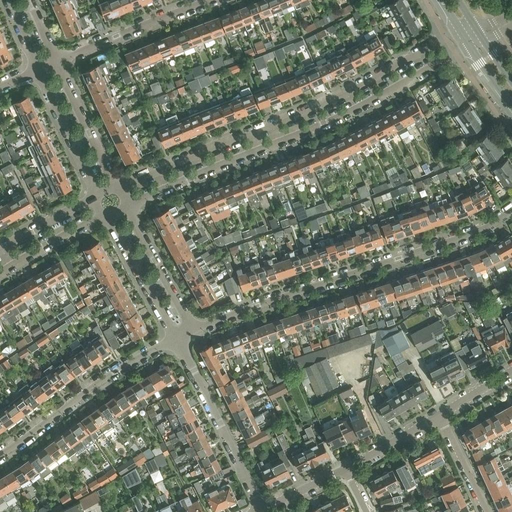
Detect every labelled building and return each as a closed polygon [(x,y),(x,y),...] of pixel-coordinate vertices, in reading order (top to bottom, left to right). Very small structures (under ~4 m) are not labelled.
[(58,15),(75,8),(79,7),(75,0),(65,0),(54,5),(54,6),(53,7),(55,11),(56,11),(58,15)] [(109,0),(98,0),(105,19),(109,18),(110,19),(115,16),(109,0)] [(121,13),(125,12),(119,0),(109,0),(115,16),(121,14),(121,13)] [(119,0),(125,12),(127,11),(129,11),(134,9),(130,0),(119,0)] [(130,0),(134,9),(139,7),(140,6),(143,5),(140,0),(130,0)] [(268,15),(273,13),(268,0),(261,0),(262,1),(258,2),(269,31),(274,29),(268,15)] [(280,16),(284,14),(278,0),(268,0),(273,13),(278,11),(280,16)] [(278,0),(284,14),(294,10),(297,9),(292,0),(278,0)] [(292,0),(297,9),(306,5),(303,0),(292,0)] [(393,16),(409,7),(409,6),(410,6),(407,1),(406,1),(405,0),(396,0),(380,9),(383,13),(389,10),(392,16),(393,16)] [(254,3),(249,5),(255,20),(260,18),(262,23),(266,32),(269,31),(258,2),(254,4),(254,3)] [(366,16),(378,10),(375,4),(363,10),(366,16)] [(250,22),(255,20),(249,5),(243,7),(244,8),(240,10),(247,29),(252,27),(250,22)] [(351,6),(342,10),(344,15),(353,11),(351,6)] [(395,20),(398,26),(415,17),(414,17),(415,16),(413,11),(412,12),(409,7),(393,16),(392,16),(386,19),(388,24),(395,20)] [(62,25),(79,18),(75,8),(58,15),(60,19),(59,21),(60,24),(62,24),(62,25)] [(102,21),(97,10),(92,13),(96,23),(102,21)] [(236,10),(230,12),(238,33),(247,29),(240,10),(236,11),(236,10)] [(341,10),(333,14),(335,19),(343,15),(341,10)] [(228,37),(238,33),(230,12),(225,14),(225,16),(221,18),(228,37)] [(332,15),(324,19),(326,23),(334,19),(332,15)] [(355,16),(347,20),(353,31),(361,27),(355,16)] [(415,17),(398,26),(392,30),(394,34),(401,31),(404,37),(405,37),(405,38),(410,35),(410,34),(421,28),(420,27),(421,26),(419,21),(417,22),(415,17)] [(84,29),(79,18),(62,25),(63,26),(62,28),(63,31),(65,31),(67,36),(84,29)] [(209,22),(208,22),(215,39),(225,35),(219,18),(216,19),(215,18),(209,21),(209,22)] [(323,19),(315,23),(317,28),(326,24),(323,19)] [(198,25),(205,43),(215,39),(208,22),(205,24),(205,22),(198,25)] [(315,24),(305,29),(307,33),(317,28),(315,24)] [(188,30),(195,47),(205,43),(198,25),(191,28),(192,29),(188,30)] [(334,25),(327,28),(330,34),(337,30),(334,25)] [(360,29),(364,36),(369,34),(365,26),(360,29)] [(184,30),(177,33),(184,51),(195,47),(188,30),(185,31),(184,30)] [(325,30),(315,35),(317,39),(327,34),(325,30)] [(168,38),(174,55),(179,53),(184,51),(177,33),(170,36),(171,37),(168,38)] [(376,34),(366,40),(374,55),(384,49),(376,34)] [(315,35),(305,39),(307,43),(317,38),(315,35)] [(381,39),(386,48),(392,45),(387,36),(381,39)] [(164,39),(156,41),(163,59),(169,57),(174,55),(168,38),(164,40),(164,39)] [(364,60),(374,55),(366,40),(357,45),(364,60)] [(147,47),(153,63),(163,59),(156,41),(150,44),(150,45),(147,47)] [(285,52),(295,48),(293,44),(283,47),(285,52)] [(364,60),(357,45),(347,50),(354,65),(364,60)] [(354,65),(347,50),(344,46),(335,51),(337,55),(344,71),(354,65)] [(143,47),(136,49),(143,67),(153,63),(147,47),(143,48),(143,47)] [(8,49),(0,52),(0,65),(12,60),(8,49)] [(133,71),(143,67),(136,49),(129,52),(130,53),(126,54),(133,71)] [(265,60),(275,56),(273,51),(263,55),(265,60)] [(245,60),(243,54),(236,56),(238,62),(245,60)] [(256,64),(264,61),(262,55),(254,59),(256,64)] [(337,55),(327,60),(334,76),(344,71),(337,55)] [(334,76),(327,60),(317,65),(324,81),(334,76)] [(87,84),(104,75),(100,65),(83,73),(85,76),(84,77),(87,84)] [(312,87),(324,81),(317,65),(310,69),(305,71),(312,87)] [(312,87),(305,71),(295,75),(302,91),(312,87)] [(211,81),(218,78),(216,73),(209,76),(211,81)] [(259,86),(263,84),(259,74),(255,76),(259,86)] [(92,93),(109,85),(104,75),(87,84),(90,90),(91,90),(92,93)] [(132,80),(130,75),(123,79),(125,83),(132,80)] [(292,96),(302,91),(295,75),(285,80),(292,96)] [(440,92),(444,99),(460,88),(456,82),(455,82),(452,78),(435,90),(438,93),(440,92)] [(285,80),(275,84),(281,100),(286,98),(292,96),(285,80)] [(281,100),(275,84),(269,86),(264,88),(270,104),(281,100)] [(96,104),(114,95),(109,85),(92,93),(94,96),(93,97),(96,104)] [(260,108),(270,104),(264,88),(254,92),(260,108)] [(463,93),(460,88),(444,99),(448,104),(446,106),(448,110),(465,98),(463,95),(463,93)] [(251,91),(241,95),(248,113),(248,112),(249,113),(255,111),(255,110),(258,108),(251,91)] [(102,113),(118,105),(114,95),(96,104),(99,110),(100,110),(102,113)] [(238,118),(231,99),(225,102),(222,95),(217,96),(220,104),(227,121),(231,119),(231,120),(238,118)] [(248,113),(241,95),(231,99),(238,118),(245,115),(244,114),(248,113)] [(18,114),(35,106),(32,101),(31,101),(28,96),(11,104),(13,108),(15,107),(18,114)] [(406,104),(415,120),(417,124),(426,120),(416,101),(412,103),(411,102),(406,104)] [(425,102),(420,105),(423,112),(428,109),(425,102)] [(227,121),(220,104),(210,108),(217,126),(224,123),(224,122),(227,121)] [(402,108),(398,110),(408,129),(412,127),(410,123),(415,120),(406,104),(402,107),(402,108)] [(105,123),(123,115),(118,105),(102,113),(103,116),(102,117),(105,123)] [(35,106),(18,114),(23,124),(38,117),(36,113),(37,111),(35,106)] [(459,120),(463,125),(479,115),(475,109),(473,109),(471,106),(454,117),(457,121),(459,120)] [(217,126),(210,108),(199,112),(206,129),(210,128),(211,129),(217,126)] [(399,134),(408,129),(398,110),(395,112),(394,111),(388,114),(397,130),(399,134)] [(206,129),(199,112),(189,116),(197,134),(204,131),(203,130),(206,129)] [(384,118),(380,120),(391,139),(394,137),(392,132),(397,130),(388,114),(384,116),(384,118)] [(111,133),(128,125),(123,115),(105,123),(109,130),(109,129),(111,133)] [(482,120),(479,115),(463,125),(467,132),(465,133),(467,137),(484,125),(482,121),(482,120)] [(197,134),(189,116),(179,120),(186,137),(190,136),(190,137),(197,134)] [(38,117),(23,124),(28,134),(44,126),(42,121),(40,121),(38,117)] [(186,137),(179,120),(168,125),(176,143),(183,140),(183,139),(186,137)] [(375,121),(371,123),(380,139),(384,136),(387,141),(391,139),(380,120),(377,121),(375,121)] [(423,131),(429,127),(426,122),(420,125),(423,131)] [(374,142),(380,139),(371,123),(366,126),(366,127),(363,128),(373,148),(376,146),(374,142)] [(440,130),(437,124),(432,127),(435,133),(440,130)] [(115,143),(132,135),(128,125),(111,133),(113,136),(112,137),(115,143)] [(176,143),(168,125),(157,129),(165,146),(168,145),(169,146),(176,143)] [(44,126),(28,134),(32,144),(48,137),(45,132),(46,131),(44,126)] [(358,130),(353,132),(361,148),(367,145),(369,150),(373,148),(363,128),(359,130),(358,130)] [(356,151),(361,148),(353,132),(348,134),(348,135),(345,137),(354,157),(358,156),(356,151)] [(477,147),(482,153),(497,141),(494,137),(492,136),(489,132),(473,144),(476,148),(477,147)] [(121,153),(137,145),(132,135),(115,143),(118,150),(119,150),(121,153)] [(156,136),(151,138),(156,148),(161,146),(156,136)] [(32,144),(28,146),(33,156),(53,147),(51,141),(49,141),(48,137),(32,144)] [(340,138),(335,140),(343,157),(348,154),(350,159),(354,157),(345,137),(341,139),(340,138)] [(337,159),(343,157),(335,140),(330,142),(330,144),(326,146),(336,166),(340,164),(337,159)] [(486,158),(484,160),(482,161),(485,165),(478,170),(480,174),(489,167),(487,164),(503,152),(501,148),(501,146),(497,141),(482,153),(486,158)] [(458,148),(455,144),(446,151),(450,155),(458,148)] [(142,155),(137,145),(121,153),(121,154),(120,154),(123,160),(124,160),(126,163),(142,155)] [(321,146),(317,148),(324,165),(330,163),(332,167),(336,166),(326,146),(323,147),(321,146)] [(53,147),(33,156),(37,166),(57,157),(55,153),(56,151),(53,147)] [(327,170),(324,165),(317,148),(312,150),(311,152),(308,153),(316,174),(327,170)] [(462,152),(458,148),(450,155),(453,159),(462,152)] [(10,159),(8,154),(2,158),(4,163),(10,159)] [(316,182),(305,154),(302,156),(301,155),(296,157),(303,174),(304,179),(310,177),(313,183),(316,182)] [(57,157),(37,166),(42,176),(47,174),(63,166),(61,162),(59,161),(57,157)] [(291,160),(287,162),(295,182),(299,181),(297,176),(303,174),(296,157),(291,159),(291,160)] [(446,159),(438,163),(441,169),(449,164),(446,159)] [(497,173),(501,179),(511,170),(511,162),(511,163),(508,159),(492,171),(495,175),(497,173)] [(291,184),(295,182),(287,162),(284,163),(282,162),(278,164),(284,181),(289,179),(291,184)] [(1,169),(4,175),(15,170),(12,163),(1,169)] [(272,167),(269,169),(276,190),(278,194),(283,193),(281,188),(286,186),(284,181),(278,164),(273,166),(272,167)] [(426,164),(422,166),(426,174),(431,172),(426,164)] [(63,166),(47,174),(51,184),(68,176),(66,176),(65,172),(65,171),(63,166)] [(448,170),(450,174),(461,170),(459,166),(448,170)] [(421,176),(418,167),(411,170),(415,179),(421,176)] [(278,194),(276,190),(269,169),(265,170),(264,169),(259,171),(267,193),(272,191),(274,196),(278,194)] [(511,170),(501,179),(505,185),(503,186),(506,190),(511,185),(511,170)] [(253,175),(250,176),(258,197),(267,193),(259,171),(254,173),(253,175)] [(437,174),(439,179),(440,181),(446,178),(443,172),(437,174)] [(54,191),(52,192),(47,194),(49,199),(54,196),(72,188),(70,183),(70,181),(68,176),(51,184),(54,191)] [(245,177),(240,179),(246,193),(249,200),(258,197),(250,176),(246,177),(245,177)] [(400,176),(392,180),(395,185),(402,181),(401,178),(400,176)] [(246,193),(240,179),(235,180),(234,182),(231,183),(240,204),(249,200),(246,193)] [(472,180),(485,205),(487,203),(489,204),(491,202),(491,201),(493,200),(483,180),(478,183),(477,183),(474,179),(472,180)] [(482,206),(485,205),(472,180),(470,181),(472,186),(466,189),(469,194),(477,209),(478,209),(479,209),(482,208),(482,206)] [(379,186),(381,191),(392,187),(390,181),(379,186)] [(226,184),(221,186),(228,203),(230,208),(235,206),(240,204),(231,183),(227,185),(226,184)] [(30,188),(32,194),(40,190),(38,185),(30,188)] [(230,208),(228,203),(221,186),(216,188),(215,190),(212,191),(221,212),(225,210),(230,208)] [(374,194),(381,191),(379,186),(373,188),(374,194)] [(477,209),(469,194),(465,196),(462,192),(461,192),(459,187),(456,189),(458,193),(469,214),(471,212),(472,213),(476,211),(476,210),(477,209)] [(202,194),(210,211),(212,215),(221,212),(212,191),(209,193),(208,192),(202,194)] [(15,193),(26,212),(28,210),(30,211),(33,209),(34,208),(35,207),(26,192),(20,196),(18,192),(15,193)] [(34,194),(39,205),(44,202),(39,192),(34,194)] [(384,202),(392,198),(389,192),(381,196),(384,202)] [(23,214),(26,212),(15,193),(12,195),(14,199),(9,202),(17,217),(18,216),(19,217),(23,215),(23,214)] [(466,215),(469,214),(458,193),(455,195),(457,199),(452,201),(458,219),(466,216),(466,215)] [(205,213),(210,211),(202,194),(198,196),(197,197),(192,199),(203,219),(207,217),(205,213)] [(383,201),(381,196),(373,198),(375,204),(383,201)] [(458,219),(452,201),(447,203),(446,198),(444,198),(441,199),(449,221),(451,220),(453,220),(458,219)] [(440,224),(434,207),(433,202),(427,204),(425,199),(422,200),(431,226),(434,226),(435,226),(440,224)] [(446,221),(449,221),(441,199),(433,202),(434,207),(440,224),(446,223),(446,221)] [(428,227),(431,226),(422,200),(420,201),(421,206),(420,207),(422,212),(417,213),(423,230),(428,229),(428,227)] [(330,204),(331,209),(341,205),(339,201),(330,204)] [(17,217),(9,202),(3,205),(1,202),(0,202),(0,207),(8,222),(11,220),(12,221),(16,219),(16,218),(17,217)] [(325,203),(315,206),(318,213),(328,210),(325,203)] [(155,221),(158,227),(174,219),(171,213),(177,211),(175,206),(162,213),(161,213),(159,214),(159,215),(154,217),(156,221),(155,221)] [(305,210),(308,216),(312,215),(318,213),(315,206),(305,210)] [(6,224),(8,222),(0,207),(0,226),(0,227),(2,227),(6,225),(6,224)] [(423,230),(417,213),(415,208),(407,211),(414,232),(416,232),(418,232),(423,230)] [(305,217),(303,211),(297,214),(299,220),(305,217)] [(411,233),(414,232),(407,211),(398,214),(399,219),(405,235),(406,235),(407,236),(411,234),(411,233)] [(394,239),(396,238),(389,217),(387,212),(384,213),(386,218),(385,218),(380,220),(382,225),(387,241),(389,241),(390,241),(393,240),(394,239)] [(393,216),(389,217),(396,238),(399,237),(400,238),(403,237),(404,236),(405,235),(399,219),(395,220),(393,216)] [(164,236),(185,224),(190,221),(188,217),(177,223),(174,219),(158,227),(161,233),(162,233),(164,236)] [(288,221),(288,219),(281,221),(283,228),(290,225),(288,221)] [(374,229),(370,231),(375,247),(380,245),(380,244),(384,242),(377,222),(373,224),(374,229)] [(164,239),(167,245),(184,236),(181,231),(187,228),(185,224),(164,236),(165,238),(164,239)] [(202,226),(198,228),(203,236),(207,234),(202,226)] [(370,248),(375,247),(370,231),(365,232),(363,227),(359,228),(366,248),(370,247),(370,248)] [(353,254),(358,253),(352,237),(348,238),(346,233),(345,233),(343,228),(340,229),(349,254),(352,253),(353,254)] [(357,235),(352,237),(358,253),(363,251),(362,250),(366,248),(359,228),(355,230),(357,235)] [(339,241),(335,243),(340,258),(345,257),(345,256),(349,254),(340,229),(336,230),(339,241)] [(199,243),(209,238),(207,234),(203,236),(197,239),(199,243)] [(335,260),(340,258),(335,243),(333,237),(329,239),(327,234),(323,235),(324,240),(331,260),(335,259),(335,260)] [(184,236),(167,245),(171,251),(173,253),(194,242),(192,237),(186,240),(184,236)] [(222,236),(214,240),(217,244),(219,246),(222,246),(226,244),(222,236)] [(305,253),(300,254),(305,270),(310,269),(310,267),(314,266),(307,246),(304,238),(303,236),(299,237),(305,253)] [(318,266),(323,264),(317,248),(313,250),(308,236),(304,238),(307,246),(314,266),(318,265),(318,266)] [(324,240),(316,243),(317,248),(323,264),(328,263),(328,262),(331,260),(324,240)] [(497,244),(495,245),(505,264),(511,260),(511,257),(504,240),(501,242),(500,241),(497,243),(497,244)] [(86,254),(89,260),(105,252),(101,246),(98,242),(94,245),(93,244),(89,246),(89,247),(76,255),(78,258),(86,254)] [(174,256),(177,262),(193,253),(191,249),(196,245),(194,242),(173,253),(174,256)] [(300,272),(305,270),(300,254),(298,249),(294,251),(291,242),(286,243),(290,252),(296,272),(300,271),(300,272)] [(490,247),(487,249),(497,269),(505,264),(495,245),(494,245),(493,245),(490,246),(490,247)] [(239,251),(237,246),(230,248),(231,254),(239,251)] [(484,249),(478,251),(486,268),(488,273),(497,269),(487,249),(485,250),(484,249)] [(263,261),(265,266),(271,282),(276,280),(275,279),(279,278),(272,258),(269,250),(265,252),(268,259),(263,261)] [(193,253),(177,262),(181,268),(182,268),(183,271),(210,255),(207,251),(196,258),(193,253)] [(472,255),(470,256),(479,283),(483,282),(479,270),(486,268),(478,251),(473,253),(472,255)] [(108,258),(105,252),(89,260),(92,265),(82,270),(84,274),(85,273),(109,261),(107,258),(108,258)] [(287,259),(283,260),(288,276),(293,274),(293,273),(296,272),(290,252),(285,253),(287,259)] [(212,254),(210,255),(183,271),(185,273),(184,274),(187,280),(203,271),(208,268),(206,263),(214,258),(212,254)] [(266,284),(271,282),(265,266),(261,268),(256,255),(252,257),(255,264),(261,284),(265,283),(266,284)] [(288,276),(283,260),(281,255),(276,257),(276,256),(272,258),(279,278),(283,277),(283,278),(288,276)] [(466,256),(461,257),(466,275),(471,273),(475,285),(479,284),(479,283),(470,256),(467,256),(466,256)] [(231,266),(228,257),(223,260),(228,268),(231,266)] [(455,260),(452,261),(459,282),(463,281),(462,276),(466,275),(461,257),(456,259),(455,260)] [(60,261),(51,266),(62,285),(66,283),(63,278),(68,275),(60,261)] [(96,272),(99,277),(114,269),(111,264),(110,264),(109,261),(85,273),(87,276),(92,274),(96,272)] [(448,262),(443,263),(449,280),(454,279),(455,284),(459,282),(452,261),(450,262),(448,262)] [(437,267),(435,267),(442,288),(446,287),(444,282),(449,280),(443,263),(438,265),(437,267)] [(248,272),(253,288),(258,286),(258,285),(261,284),(255,264),(246,267),(248,272)] [(62,285),(51,266),(43,271),(51,285),(55,283),(58,288),(62,285)] [(431,268),(426,269),(432,286),(436,285),(438,290),(442,288),(435,267),(432,268),(431,268)] [(248,290),(253,288),(248,272),(243,274),(241,268),(237,270),(244,290),(248,288),(248,290)] [(117,275),(114,269),(99,277),(101,282),(97,284),(99,288),(118,278),(117,276),(117,275)] [(418,273),(428,303),(428,305),(432,303),(428,293),(427,288),(432,286),(426,269),(421,271),(420,272),(418,273)] [(43,271),(34,276),(49,302),(53,300),(50,295),(55,293),(51,285),(43,271)] [(203,271),(187,280),(191,286),(191,285),(193,288),(213,276),(211,273),(206,276),(203,271)] [(409,275),(414,292),(416,297),(421,296),(423,305),(428,303),(418,273),(415,274),(414,273),(409,275)] [(400,279),(409,305),(410,307),(413,306),(409,294),(414,292),(409,275),(404,277),(403,278),(400,279)] [(49,302),(34,276),(25,282),(33,296),(38,293),(45,305),(49,302)] [(194,291),(197,297),(218,285),(213,276),(193,288),(195,291),(194,291)] [(235,276),(232,277),(232,280),(231,280),(235,294),(241,292),(235,276)] [(230,296),(235,294),(231,280),(232,280),(232,277),(224,281),(230,296)] [(105,289),(108,295),(124,286),(121,281),(120,281),(118,278),(99,288),(101,292),(105,289)] [(396,279),(391,281),(397,298),(402,297),(405,307),(409,305),(400,279),(398,280),(396,279)] [(382,285),(390,306),(393,317),(397,316),(394,305),(392,300),(397,298),(391,281),(386,283),(385,284),(382,285)] [(25,282),(17,287),(29,306),(32,303),(36,301),(33,296),(25,282)] [(218,285),(197,297),(201,303),(203,306),(208,303),(208,304),(211,302),(210,302),(223,294),(218,285)] [(393,317),(390,306),(382,285),(380,286),(379,285),(376,286),(375,288),(374,288),(379,304),(381,309),(386,307),(389,318),(393,317)] [(127,291),(124,286),(108,295),(111,299),(100,305),(103,309),(128,296),(126,293),(127,291)] [(30,308),(29,306),(17,287),(9,292),(17,306),(21,313),(30,308)] [(368,290),(366,291),(373,314),(377,313),(375,305),(379,304),(374,288),(373,288),(372,288),(369,288),(368,290)] [(369,315),(373,314),(366,291),(363,291),(362,291),(359,292),(358,293),(357,294),(362,310),(367,308),(369,315)] [(9,292),(0,297),(11,316),(15,322),(16,324),(20,322),(12,308),(17,306),(9,292)] [(349,295),(344,297),(349,313),(351,318),(360,315),(353,295),(349,296),(349,295)] [(88,306),(92,303),(89,296),(84,299),(88,306)] [(115,307),(118,312),(133,304),(130,298),(129,298),(128,296),(103,309),(104,312),(115,307)] [(15,322),(11,316),(0,297),(0,315),(4,313),(11,324),(15,322)] [(338,300),(335,301),(342,321),(346,320),(344,315),(349,313),(344,297),(338,299),(338,300)] [(76,303),(79,308),(85,304),(82,300),(76,303)] [(331,301),(326,302),(332,319),(336,318),(341,331),(345,329),(342,321),(335,301),(332,302),(331,301)] [(318,307),(325,327),(326,333),(331,331),(327,320),(332,319),(326,302),(321,304),(322,306),(318,307)] [(136,309),(133,304),(118,312),(120,317),(116,319),(118,323),(137,313),(135,310),(136,309)] [(443,312),(450,317),(457,310),(450,304),(443,312)] [(65,311),(68,315),(74,312),(71,307),(65,311)] [(314,307),(309,308),(314,325),(319,323),(321,328),(325,327),(318,307),(314,308),(314,307)] [(304,312),(300,313),(307,333),(311,331),(310,326),(314,325),(309,308),(304,310),(304,312)] [(57,315),(60,320),(68,316),(64,310),(57,315)] [(125,324),(127,329),(143,321),(139,315),(138,315),(137,313),(118,323),(120,326),(125,324)] [(296,313),(291,314),(297,330),(301,329),(303,334),(307,333),(300,313),(296,314),(296,313)] [(299,336),(297,330),(291,314),(286,316),(287,317),(283,318),(290,339),(299,336)] [(67,322),(68,324),(77,319),(74,315),(65,320),(66,322),(67,322)] [(511,315),(503,320),(511,336),(511,335),(511,315)] [(48,321),(51,326),(57,323),(54,317),(48,321)] [(488,319),(495,333),(502,348),(511,343),(511,341),(505,327),(498,331),(491,317),(488,319)] [(279,318),(274,320),(279,336),(281,341),(290,339),(283,318),(279,320),(279,318)] [(502,348),(495,333),(488,319),(483,321),(489,332),(483,335),(484,338),(491,354),(502,348)] [(269,323),(265,325),(273,344),(276,343),(275,338),(279,336),(274,320),(269,322),(269,323)] [(439,320),(429,326),(434,337),(445,330),(439,320)] [(42,325),(45,330),(51,326),(48,321),(42,325)] [(146,327),(143,321),(127,329),(130,333),(122,338),(125,343),(129,341),(139,336),(140,336),(142,335),(142,333),(147,331),(145,328),(146,327)] [(66,322),(58,328),(61,332),(69,326),(68,324),(67,322),(66,322)] [(99,339),(94,343),(104,358),(108,355),(108,354),(112,351),(101,335),(103,334),(98,325),(94,328),(99,336),(98,337),(99,339)] [(256,327),(262,342),(264,348),(269,346),(273,344),(265,325),(261,326),(261,325),(256,327)] [(366,332),(363,325),(354,328),(356,336),(366,332)] [(429,326),(412,335),(421,351),(437,342),(434,337),(429,326)] [(43,332),(40,327),(33,331),(36,336),(43,332)] [(251,330),(248,331),(258,359),(262,357),(257,344),(262,342),(256,327),(251,328),(251,330)] [(58,328),(49,334),(52,338),(61,332),(58,328)] [(243,331),(239,333),(245,349),(249,347),(254,360),(258,359),(248,331),(244,333),(243,331)] [(375,343),(374,350),(386,344),(383,340),(379,331),(377,331),(375,343)] [(402,331),(391,336),(383,340),(386,344),(391,356),(410,347),(402,331)] [(234,336),(231,338),(240,363),(244,362),(240,351),(245,349),(239,333),(234,335),(234,336)] [(370,334),(365,335),(369,345),(373,343),(370,334)] [(39,347),(50,340),(46,335),(36,342),(39,347)] [(365,335),(361,337),(364,347),(369,345),(365,335)] [(108,340),(113,350),(120,346),(115,336),(108,340)] [(361,337),(356,338),(359,348),(364,347),(361,337)] [(236,364),(240,363),(231,338),(227,339),(226,338),(221,340),(228,355),(232,354),(234,359),(236,364)] [(356,338),(351,340),(354,350),(359,348),(356,338)] [(16,345),(19,349),(27,344),(25,339),(16,345)] [(217,343),(211,345),(222,364),(225,363),(223,357),(228,355),(221,340),(216,341),(217,343)] [(351,340),(346,342),(349,351),(354,350),(351,340)] [(455,353),(457,356),(464,370),(488,358),(486,355),(487,354),(486,352),(485,353),(483,349),(482,350),(476,340),(462,347),(463,349),(455,353)] [(346,342),(341,343),(344,353),(349,351),(346,342)] [(38,348),(35,343),(29,347),(32,352),(38,348)] [(99,361),(104,358),(94,343),(85,349),(94,363),(97,361),(99,361)] [(341,343),(336,345),(339,355),(344,353),(341,343)] [(91,365),(94,363),(85,349),(81,344),(73,350),(76,355),(86,370),(90,367),(91,365)] [(2,352),(4,356),(16,349),(13,345),(2,352)] [(223,366),(222,364),(211,345),(208,347),(207,345),(203,348),(204,349),(201,351),(203,353),(201,354),(204,358),(205,358),(219,384),(230,378),(226,371),(223,373),(220,368),(223,366)] [(336,345),(331,346),(335,356),(339,355),(336,345)] [(331,346),(326,348),(330,358),(335,356),(331,346)] [(23,359),(30,354),(26,348),(19,353),(23,359)] [(21,360),(17,353),(11,357),(15,364),(21,360)] [(67,361),(76,375),(80,372),(82,373),(86,370),(76,355),(67,361)] [(465,372),(464,370),(457,356),(449,360),(446,355),(441,357),(452,379),(465,372)] [(377,356),(376,357),(374,369),(375,369),(382,365),(377,356)] [(327,357),(316,362),(329,390),(340,385),(327,357)] [(438,386),(452,379),(441,357),(435,360),(438,366),(430,370),(438,386)] [(58,362),(61,365),(56,369),(66,382),(67,382),(68,382),(71,380),(71,379),(75,376),(64,362),(65,362),(63,359),(58,362)] [(11,366),(7,360),(0,364),(4,370),(11,366)] [(397,366),(400,370),(403,376),(415,368),(412,363),(409,365),(406,361),(397,366)] [(329,390),(316,362),(305,367),(318,395),(329,390)] [(161,369),(159,370),(167,384),(171,381),(176,389),(185,384),(183,381),(179,384),(167,365),(165,366),(164,365),(160,368),(161,369)] [(65,383),(66,382),(56,369),(47,375),(58,389),(60,386),(62,387),(65,385),(65,383)] [(167,384),(159,370),(150,375),(162,397),(171,391),(170,389),(165,392),(162,387),(167,384)] [(47,375),(39,381),(49,395),(50,395),(51,395),(54,393),(54,391),(58,389),(47,375)] [(162,397),(150,375),(141,380),(149,394),(155,391),(159,399),(162,397)] [(224,394),(245,384),(243,380),(237,383),(235,378),(220,385),(224,394)] [(149,394),(141,380),(133,385),(144,404),(148,402),(145,397),(149,394)] [(48,396),(49,395),(39,381),(31,388),(41,402),(44,399),(45,400),(48,397),(48,396)] [(420,381),(410,387),(418,401),(428,395),(420,381)] [(41,402),(31,388),(27,383),(19,389),(22,394),(33,408),(35,408),(37,406),(38,404),(41,402)] [(288,391),(284,383),(267,391),(271,400),(288,391)] [(245,384),(224,394),(228,403),(244,395),(248,393),(246,388),(247,387),(245,384)] [(144,404),(133,385),(124,390),(133,404),(136,409),(144,404)] [(410,387),(399,393),(408,407),(418,401),(410,387)] [(167,396),(172,407),(187,399),(181,388),(167,396)] [(352,388),(340,393),(342,399),(354,394),(352,388)] [(136,409),(133,404),(124,390),(115,396),(128,415),(136,409)] [(399,393),(389,400),(397,413),(408,407),(399,393)] [(32,409),(33,408),(22,394),(14,401),(24,414),(28,412),(29,412),(31,410),(32,409)] [(244,395),(228,403),(233,411),(260,398),(258,394),(246,400),(244,395)] [(128,415),(115,396),(107,402),(120,420),(128,415)] [(260,398),(233,411),(237,420),(252,412),(249,407),(261,401),(260,398)] [(192,408),(187,399),(172,407),(174,411),(156,420),(158,424),(165,421),(192,408)] [(386,420),(397,413),(389,400),(378,406),(386,420)] [(24,414),(14,401),(6,407),(15,421),(16,420),(17,421),(21,418),(21,417),(24,414)] [(107,402),(99,408),(112,426),(115,423),(120,420),(107,402)] [(15,422),(15,421),(6,407),(0,411),(0,417),(7,427),(10,425),(11,425),(14,423),(15,422)] [(112,426),(99,408),(91,414),(100,427),(103,432),(107,436),(115,431),(112,426)] [(181,423),(196,416),(192,408),(165,421),(167,424),(178,419),(181,423)] [(511,431),(509,427),(511,425),(511,419),(511,418),(511,415),(507,408),(498,412),(503,420),(502,422),(506,429),(510,436),(511,434),(511,431)] [(357,411),(358,415),(350,418),(351,419),(352,421),(359,438),(372,432),(362,409),(357,411)] [(252,412),(237,420),(241,428),(262,418),(270,414),(268,410),(254,417),(252,412)] [(280,420),(275,412),(271,414),(275,423),(280,420)] [(501,432),(506,429),(502,422),(503,420),(498,412),(490,417),(494,425),(493,427),(499,437),(503,435),(501,432)] [(103,432),(100,427),(91,414),(83,419),(95,437),(103,432)] [(171,439),(200,425),(196,416),(181,423),(183,428),(169,435),(171,439)] [(494,425),(490,417),(481,422),(485,430),(485,432),(489,439),(490,442),(499,437),(493,427),(494,425)] [(264,421),(262,418),(241,428),(245,437),(261,429),(258,424),(264,421)] [(359,438),(352,421),(351,419),(324,431),(332,448),(344,443),(345,444),(359,438)] [(76,424),(76,423),(71,427),(82,441),(85,444),(93,438),(91,435),(80,421),(76,424)] [(484,442),(489,439),(485,432),(485,430),(481,422),(472,427),(477,435),(476,437),(482,447),(485,445),(484,442)] [(187,436),(189,441),(204,433),(200,425),(171,439),(172,443),(187,436)] [(305,429),(308,434),(321,461),(325,459),(326,460),(328,459),(329,457),(330,457),(323,442),(318,444),(315,438),(316,437),(311,426),(305,429)] [(67,431),(63,434),(74,448),(82,441),(71,427),(67,430),(67,431)] [(472,427),(462,433),(473,455),(483,449),(482,447),(476,437),(477,435),(472,427)] [(264,430),(246,439),(250,447),(268,438),(264,430)] [(185,448),(187,452),(209,442),(204,433),(189,441),(191,445),(185,448)] [(277,436),(283,449),(289,446),(282,433),(277,436)] [(54,439),(65,454),(74,448),(63,434),(59,437),(59,436),(54,439)] [(309,448),(304,451),(311,466),(312,466),(313,466),(316,465),(317,463),(321,461),(308,434),(304,436),(307,442),(306,442),(309,448)] [(50,444),(47,446),(57,460),(65,454),(54,439),(50,443),(50,444)] [(195,453),(198,458),(213,450),(209,442),(187,452),(189,456),(195,453)] [(42,448),(38,452),(49,467),(57,460),(47,446),(43,449),(42,448)] [(311,466),(304,451),(303,447),(292,453),(301,471),(306,468),(307,469),(310,468),(311,466)] [(431,451),(425,454),(433,468),(444,462),(442,456),(443,455),(438,447),(437,448),(434,447),(432,448),(431,451)] [(279,452),(281,456),(270,461),(280,481),(281,481),(282,481),(285,480),(286,478),(291,476),(286,467),(291,465),(283,449),(279,452)] [(217,459),(213,450),(198,458),(200,462),(193,465),(195,469),(217,459)] [(34,456),(30,459),(40,473),(49,467),(38,452),(33,455),(34,456)] [(421,474),(433,468),(425,454),(421,456),(418,455),(415,457),(415,459),(413,460),(417,469),(418,468),(421,474)] [(163,455),(155,459),(158,464),(166,460),(163,455)] [(500,460),(498,455),(494,457),(489,459),(478,465),(483,474),(508,461),(507,457),(500,460)] [(121,474),(138,464),(134,457),(117,467),(121,474)] [(26,461),(21,465),(31,480),(40,473),(30,459),(26,462),(26,461)] [(154,459),(146,462),(150,471),(158,467),(154,459)] [(206,475),(221,468),(217,459),(195,469),(191,472),(192,475),(204,470),(206,475)] [(279,481),(280,481),(270,461),(264,464),(263,462),(259,465),(269,486),(274,484),(276,484),(279,483),(279,481)] [(483,474),(487,482),(503,474),(501,471),(510,466),(508,461),(483,474)] [(414,480),(405,463),(396,468),(406,488),(415,483),(420,493),(422,492),(426,500),(430,498),(419,477),(414,480)] [(17,468),(13,471),(22,485),(31,480),(21,465),(16,468),(17,468)] [(111,480),(118,475),(114,469),(107,474),(111,480)] [(223,470),(213,474),(215,479),(225,475),(223,470)] [(8,473),(3,476),(13,491),(22,485),(13,471),(8,474),(8,473)] [(138,471),(124,477),(129,488),(142,481),(138,471)] [(383,475),(382,476),(389,491),(400,485),(392,471),(388,473),(385,472),(383,473),(383,475)] [(153,475),(155,481),(163,478),(161,472),(153,475)] [(105,474),(100,478),(104,484),(109,480),(105,474)] [(505,480),(503,474),(487,482),(491,491),(511,480),(511,477),(509,479),(508,478),(505,480)] [(440,480),(442,484),(445,491),(457,485),(452,475),(440,480)] [(0,490),(4,496),(13,491),(3,476),(0,477),(0,490)] [(379,497),(389,491),(382,476),(381,477),(379,476),(377,477),(376,479),(371,482),(379,497)] [(93,490),(98,487),(94,480),(89,483),(93,490)] [(199,480),(194,482),(199,491),(203,489),(199,480)] [(511,480),(491,491),(495,500),(511,491),(511,485),(511,484),(511,480)] [(217,488),(226,507),(230,504),(231,505),(236,503),(236,502),(237,501),(228,483),(217,488)] [(445,491),(442,484),(436,487),(439,494),(445,491)] [(76,499),(89,492),(86,486),(73,493),(76,499)] [(102,500),(100,496),(106,493),(103,487),(82,498),(87,508),(102,500)] [(443,499),(445,503),(461,495),(457,487),(433,499),(435,503),(443,499)] [(221,509),(226,507),(217,488),(206,494),(214,511),(216,511),(222,510),(221,509)] [(28,489),(25,491),(31,500),(34,499),(28,489)] [(182,492),(185,497),(191,511),(203,511),(198,500),(192,502),(187,491),(185,491),(182,492)] [(511,491),(495,500),(499,509),(511,502),(511,491)] [(410,498),(407,492),(402,495),(404,501),(410,498)] [(179,511),(175,502),(170,504),(165,494),(161,496),(168,511),(179,511)] [(65,505),(73,500),(69,495),(61,501),(65,505)] [(138,495),(133,497),(139,511),(145,510),(138,495)] [(339,498),(334,500),(340,511),(353,511),(346,495),(344,495),(342,495),(339,496),(339,498)] [(448,511),(465,504),(461,495),(445,503),(447,508),(438,511),(448,511)] [(156,511),(168,511),(161,496),(157,497),(162,508),(156,511)] [(394,504),(392,496),(380,500),(382,507),(394,504)] [(191,511),(185,497),(175,502),(179,511),(191,511)] [(10,500),(7,502),(13,511),(16,510),(10,500)] [(324,504),(323,505),(326,511),(340,511),(334,500),(330,502),(328,501),(325,503),(324,504)] [(86,511),(81,501),(64,510),(58,511),(86,511)] [(511,511),(511,502),(499,509),(500,511),(511,511)]
